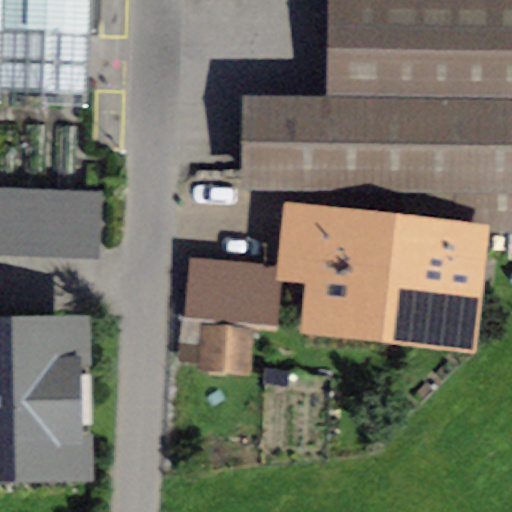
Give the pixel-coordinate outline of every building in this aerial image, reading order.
[(91,0),(0,0),(0,30),(90,34),(91,0)] [(511,0),(338,0),(338,94),(511,94),(511,0)] [(252,188),(408,189),(408,214),(497,223),(496,233),(511,233),(511,94),(338,94),(252,94),(252,188)] [(0,248),(83,252),(85,197),(0,193),(0,248)] [(496,233),(497,223),(408,214),(293,202),(285,280),(314,283),(309,331),(484,349),(496,233)] [(72,452),(70,336),(0,337),(0,468),(22,468),(22,453),(72,452)]
